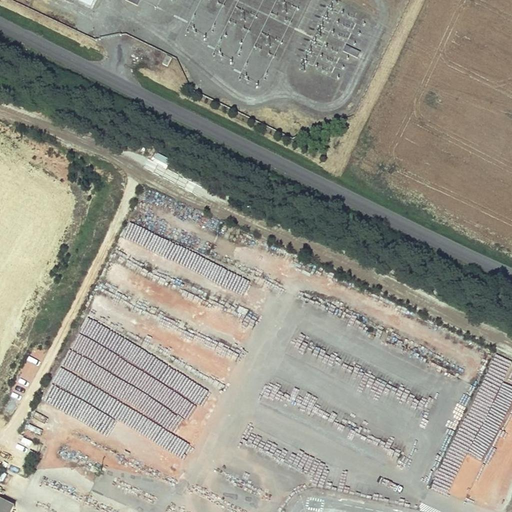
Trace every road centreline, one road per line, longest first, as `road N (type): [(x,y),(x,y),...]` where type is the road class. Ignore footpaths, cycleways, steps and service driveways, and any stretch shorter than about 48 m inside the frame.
road 1 (track): [(0,107),(511,344)]
road 2 (tertiary): [(511,274),(114,81)]
road 3 (tertiary): [(114,81),(0,24)]
